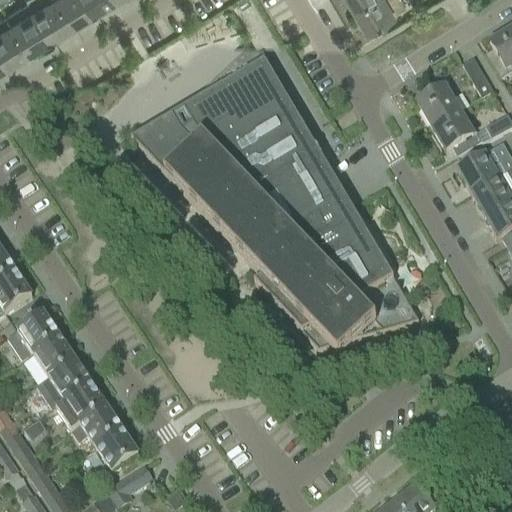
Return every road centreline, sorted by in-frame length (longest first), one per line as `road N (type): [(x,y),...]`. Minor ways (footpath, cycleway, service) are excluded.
road 1 (residential): [(213,511),(0,191)]
road 2 (residential): [(353,95),(511,363)]
road 3 (residential): [(0,103),(170,0)]
road 4 (residential): [(353,95),(510,0)]
